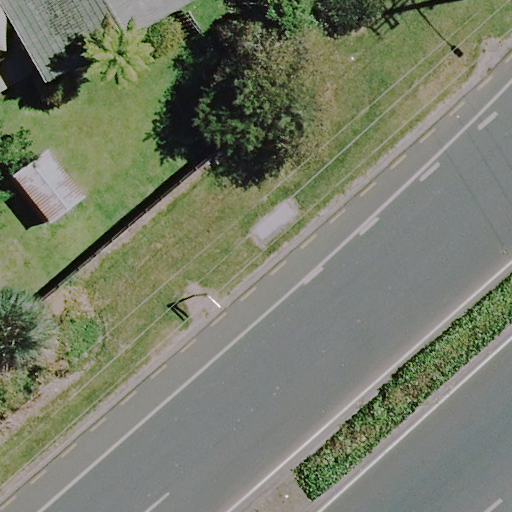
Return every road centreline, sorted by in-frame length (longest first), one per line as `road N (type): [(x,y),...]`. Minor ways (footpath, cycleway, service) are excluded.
road 1 (secondary): [(93,511),(511,144)]
road 2 (secondary): [(511,425),(409,511)]
